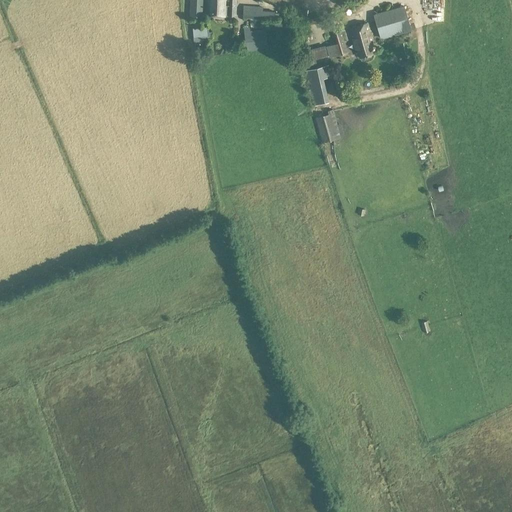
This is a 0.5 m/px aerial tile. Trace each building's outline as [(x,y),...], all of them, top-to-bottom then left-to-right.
[(200,13),(200,0),(190,0),(190,12),(200,13)] [(236,0),(205,0),(205,15),(236,16),(236,0)] [(404,6),(374,14),(381,40),(411,31),(404,6)] [(271,30),(285,30),(285,10),(271,10),(271,30)] [(205,17),(195,17),(194,28),(205,28),(205,17)] [(308,17),(293,19),(294,30),(297,30),(298,35),(310,33),(308,24),(318,23),(318,17),(308,18),(308,17)] [(373,53),(371,45),(374,44),(368,23),(349,29),(356,50),(358,49),(360,57),(373,53)] [(244,32),(246,44),(267,42),(266,30),(244,32)] [(334,44),(326,47),(330,58),(348,53),(342,31),(331,34),(334,44)] [(325,46),(300,52),(304,69),(314,67),(313,64),(316,63),(315,59),(327,56),(325,46)] [(305,70),(313,105),(329,101),(323,78),(332,76),(329,65),(305,70)] [(315,118),(323,143),(341,137),(333,112),(315,118)]
